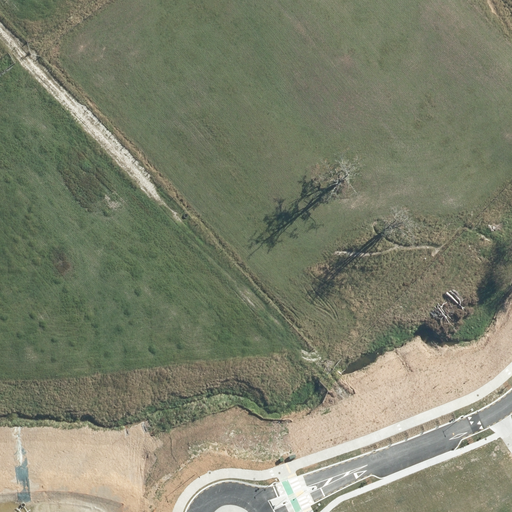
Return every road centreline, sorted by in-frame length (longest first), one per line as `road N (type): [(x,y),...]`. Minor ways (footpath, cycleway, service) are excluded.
road 1 (unknown): [(87,366),(511,112)]
road 2 (unknown): [(207,501),(0,267)]
road 3 (unknown): [(219,0),(0,136)]
road 4 (residential): [(352,469),(497,406)]
road 5 (unknown): [(412,0),(490,124)]
